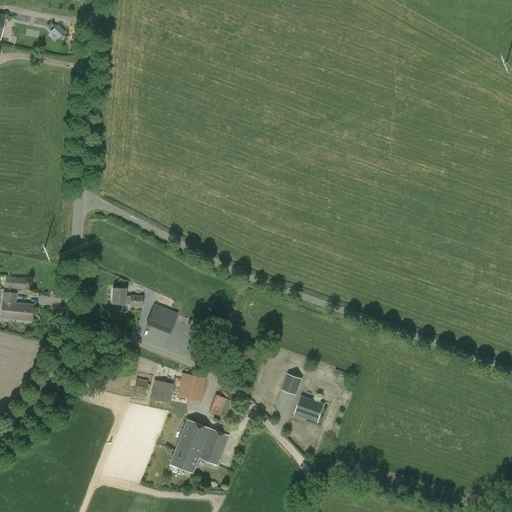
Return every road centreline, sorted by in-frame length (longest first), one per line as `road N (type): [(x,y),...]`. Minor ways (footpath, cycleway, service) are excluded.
road 1 (unclassified): [(511,370),(291,293),(79,200)]
road 2 (unclassified): [(305,464),(224,380),(69,317)]
road 3 (tertiary): [(79,200),(97,0)]
road 4 (tertiary): [(0,435),(36,399),(69,317)]
